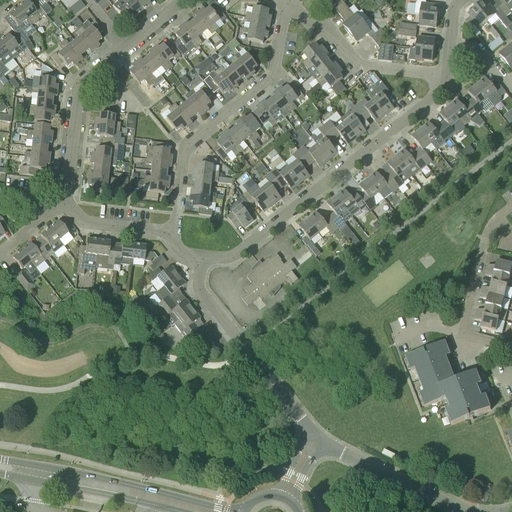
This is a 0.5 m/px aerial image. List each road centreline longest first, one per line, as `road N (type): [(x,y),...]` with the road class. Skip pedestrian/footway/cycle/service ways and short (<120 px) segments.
road 1 (residential): [(446,74),(437,94),(231,257),(200,258)]
road 2 (residential): [(167,234),(185,150),(270,82),(289,8)]
road 3 (tertiary): [(232,511),(0,458)]
road 4 (residential): [(315,436),(199,292),(200,258)]
road 5 (residential): [(511,346),(462,340),(485,235),(511,204)]
road 6 (residential): [(67,204),(79,86),(123,47)]
road 7 (residential): [(446,74),(360,64),(289,8)]
road 8 (residential): [(461,511),(315,436)]
road 9 (tertiary): [(0,474),(155,506)]
